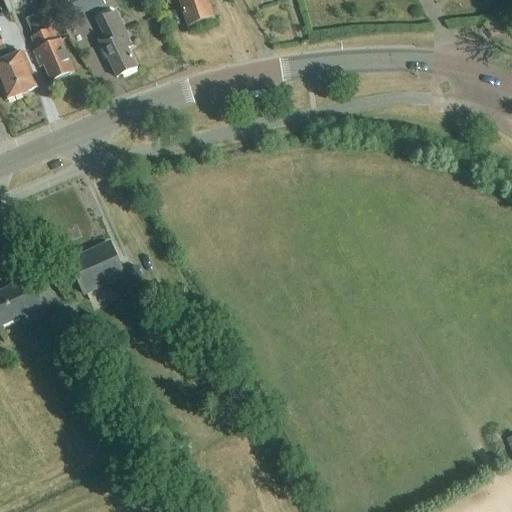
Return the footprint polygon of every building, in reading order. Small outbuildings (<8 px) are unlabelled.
[(2,0),(9,15),(28,7),(25,0),(2,0)] [(66,0),(76,19),(105,6),(102,0),(66,0)] [(214,20),(207,0),(175,0),(176,2),(179,1),(188,28),(214,20)] [(116,79),(137,70),(128,50),(133,48),(115,10),(97,19),(105,38),(98,41),(116,79)] [(58,44),(52,32),(44,12),(24,20),(38,53),(34,54),(41,69),(44,68),(51,84),(60,80),(61,81),(72,77),(71,75),(74,74),(61,43),(58,44)] [(10,60),(5,48),(0,38),(0,87),(6,103),(38,89),(23,55),(10,60)] [(123,274),(110,245),(69,264),(84,296),(113,283),(121,301),(146,289),(137,268),(123,274)] [(25,328),(48,317),(31,281),(0,294),(0,328),(20,319),(25,328)] [(57,344),(76,335),(66,313),(46,323),(57,344)] [(169,316),(158,317),(158,328),(170,328),(169,316)]
